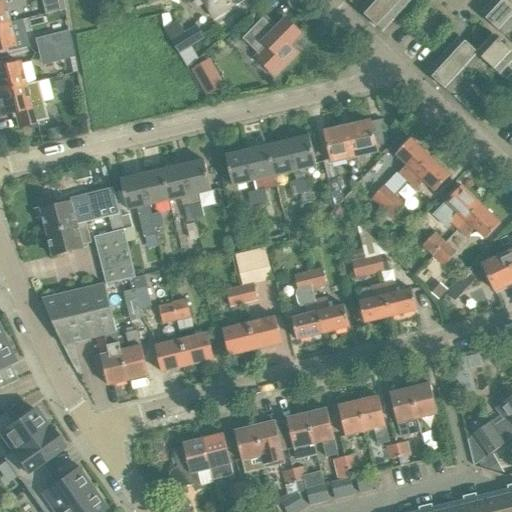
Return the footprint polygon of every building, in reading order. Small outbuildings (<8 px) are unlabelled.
[(0,0),(0,24),(8,23),(2,0),(0,0)] [(64,9),(61,0),(41,0),(45,14),(64,9)] [(244,0),(201,0),(212,17),(235,3),(236,5),(244,0)] [(384,0),(368,0),(360,9),(384,32),(400,14),(384,0)] [(384,0),(400,14),(413,0),(384,0)] [(511,28),(511,0),(494,0),(482,13),(506,35),(511,28)] [(205,39),(197,25),(185,32),(178,20),(172,23),(169,14),(163,15),(164,29),(179,54),(205,39)] [(243,38),(259,55),(257,57),(275,76),(297,53),(290,46),(301,34),(286,19),(276,30),(263,17),(243,38)] [(8,23),(0,24),(0,49),(14,46),(8,23)] [(51,49),(71,44),(68,32),(48,37),(51,49)] [(511,63),(511,51),(494,35),(478,52),(484,59),(508,81),(511,76),(511,69),(509,67),(511,63)] [(468,76),(484,59),(478,52),(461,36),(444,54),(468,76)] [(73,57),(71,44),(51,49),(55,63),(73,57)] [(428,72),(451,94),(468,76),(444,54),(428,72)] [(224,87),(208,60),(193,69),(208,96),(224,87)] [(0,67),(0,91),(25,85),(35,82),(29,61),(19,64),(19,62),(0,67)] [(47,119),(37,82),(35,82),(25,85),(0,91),(0,115),(13,112),(17,128),(35,123),(34,122),(47,119)] [(349,127),(356,156),(356,157),(378,152),(377,146),(384,145),(388,137),(384,120),(372,123),(372,122),(349,127)] [(356,156),(349,127),(349,126),(325,133),(333,162),(356,156)] [(306,169),(317,166),(310,136),(289,141),(296,171),(298,181),(301,194),(301,195),(303,205),(313,203),(306,169)] [(382,209),(384,211),(384,210),(396,197),(397,196),(395,195),(407,182),(409,183),(432,158),(411,139),(396,156),(407,166),(399,173),(388,188),(385,185),(367,205),(378,215),(382,209)] [(289,141),(271,145),(277,175),(296,171),(289,141)] [(260,204),(268,202),(263,179),(277,175),(271,145),(249,150),(255,180),(257,190),(260,204)] [(233,185),(246,182),(255,180),(249,150),(226,155),(233,185)] [(450,176),(432,158),(409,183),(416,190),(424,182),(435,192),(450,176)] [(184,165),(190,195),(211,190),(204,160),(184,165)] [(190,195),(184,165),(162,169),(169,200),(190,195)] [(76,169),(78,180),(90,177),(87,166),(76,169)] [(143,174),(150,204),(169,200),(162,169),(143,174)] [(137,207),(144,238),(157,235),(155,228),(152,214),(150,204),(143,174),(121,179),(128,209),(137,207)] [(335,208),(344,199),(339,177),(328,180),(335,208)] [(301,194),(298,181),(289,183),(292,196),(301,194)] [(450,221),(459,229),(482,205),(462,186),(447,203),(457,213),(450,221)] [(251,206),(260,204),(257,190),(248,192),(251,206)] [(384,210),(384,211),(393,219),(406,205),(397,196),(396,197),(384,210)] [(41,209),(47,232),(86,222),(82,208),(73,210),(71,201),(41,209)] [(193,205),(195,218),(204,216),(201,203),(193,205)] [(199,232),(195,218),(193,205),(184,207),(190,234),(199,232)] [(259,205),(251,207),(253,217),(261,215),(259,205)] [(482,205),(459,229),(467,238),(475,229),(486,239),(501,223),(482,205)] [(160,212),(152,214),(155,228),(164,226),(160,212)] [(124,230),(133,227),(130,214),(121,217),(124,229),(124,230)] [(87,222),(86,222),(47,232),(53,256),(83,248),(82,245),(92,243),(87,222)] [(359,226),(358,226),(365,257),(367,257),(369,263),(372,275),(385,272),(381,255),(389,252),(359,226)] [(124,230),(127,242),(138,239),(135,227),(133,227),(124,230)] [(113,232),(94,237),(106,284),(135,277),(127,242),(124,230),(124,229),(113,232)] [(422,247),(433,257),(447,242),(436,232),(422,247)] [(222,239),(225,250),(233,248),(231,237),(222,239)] [(458,254),(447,242),(433,257),(445,268),(458,254)] [(237,251),(242,283),(273,278),(268,246),(237,251)] [(496,291),(511,283),(511,263),(508,254),(484,265),(496,291)] [(352,261),(356,279),(372,275),(369,263),(367,257),(365,257),(352,261)] [(323,268),(309,271),(314,289),(328,285),(323,268)] [(309,271),(295,275),(298,290),(298,293),(314,289),(309,271)] [(455,300),(475,279),(466,271),(447,292),(455,300)] [(397,282),(385,285),(393,316),(419,310),(414,289),(399,292),(397,282)] [(430,291),(439,299),(447,290),(438,282),(430,291)] [(254,283),(240,286),(245,304),(258,301),(254,283)] [(121,350),(105,284),(42,299),(64,346),(76,368),(80,367),(74,344),(105,336),(109,352),(121,350)] [(393,316),(385,285),(373,287),(376,298),(361,301),(366,322),(393,316)] [(245,304),(240,286),(226,289),(231,307),(245,304)] [(143,318),(136,289),(124,292),(131,322),(143,318)] [(324,332),(317,301),(314,289),(298,293),(298,290),(297,290),(296,295),(298,303),(301,307),(306,306),(308,314),(293,318),(298,339),(324,332)] [(175,302),(179,320),(194,317),(189,298),(175,302)] [(317,301),(324,332),(351,326),(346,305),(331,309),(329,298),(317,301)] [(165,324),(179,320),(175,302),(161,306),(165,324)] [(276,316),(250,322),(256,349),(283,342),(276,316)] [(256,349),(250,322),(224,329),(230,355),(256,349)] [(130,348),(121,350),(128,380),(148,375),(141,345),(137,330),(126,333),(130,348)] [(208,332),(182,338),(188,365),(215,359),(208,332)] [(188,365),(182,338),(156,345),(162,371),(188,365)] [(2,339),(0,339),(0,366),(13,361),(2,339)] [(121,350),(109,352),(95,356),(99,374),(105,372),(108,385),(128,380),(121,350)] [(431,382),(411,387),(418,418),(439,413),(431,382)] [(411,387),(391,392),(402,437),(422,432),(418,418),(411,387)] [(374,428),(378,444),(390,442),(379,395),(359,400),(367,430),(374,428)] [(473,438),(468,441),(474,465),(486,456),(487,457),(506,444),(511,439),(511,398),(497,410),(504,420),(494,427),(492,423),(472,436),(473,438)] [(339,405),(346,435),(367,430),(359,400),(339,405)] [(47,427),(33,408),(11,423),(4,413),(0,415),(0,451),(4,457),(3,458),(4,459),(48,427),(48,426),(47,427)] [(315,443),(322,441),(326,457),(339,454),(327,408),(307,412),(315,443)] [(307,412),(287,417),(295,448),(298,460),(318,455),(315,443),(307,412)] [(276,421),(256,425),(266,468),(286,463),(276,421)] [(235,430),(246,474),(266,469),(266,468),(256,425),(235,430)] [(62,447),(48,427),(4,459),(18,479),(19,478),(26,488),(47,473),(39,463),(62,447)] [(214,480),(234,475),(223,433),(203,438),(214,480)] [(451,446),(448,433),(438,435),(441,449),(451,446)] [(214,483),(203,438),(184,443),(185,447),(174,449),(178,466),(173,469),(171,473),(171,478),(173,483),(177,486),(183,486),(201,482),(202,486),(214,483)] [(408,443),(397,445),(400,458),(411,455),(408,443)] [(390,460),(400,458),(397,445),(387,448),(390,460)] [(481,467),(505,472),(494,454),(479,463),(481,467)] [(357,457),(346,460),(348,471),(360,468),(357,457)] [(348,471),(346,460),(337,462),(341,481),(350,478),(348,471)] [(54,484),(47,473),(26,488),(42,511),(55,511),(90,488),(87,484),(90,482),(81,471),(79,472),(76,468),(54,484)] [(305,468),(294,471),(299,493),(307,489),(310,488),(325,484),(321,471),(306,475),(305,468)] [(290,498),(299,493),(294,471),(282,474),(290,498)] [(375,473),(362,476),(356,477),(360,493),(379,488),(375,473)] [(350,478),(341,481),(332,483),(335,499),(354,494),(350,478)] [(253,479),(242,482),(245,495),(256,492),(253,479)] [(245,495),(242,482),(231,485),(234,497),(245,495)] [(511,511),(511,483),(508,484),(510,493),(479,500),(477,491),(464,495),(466,503),(434,511),(432,502),(419,505),(420,511),(511,511)] [(326,484),(310,488),(307,489),(311,505),(329,500),(326,484)] [(93,492),(90,488),(55,511),(97,511),(104,508),(101,503),(103,501),(95,490),(93,492)] [(299,493),(290,498),(282,503),(287,511),(298,511),(307,507),(299,493)] [(271,499),(255,509),(257,511),(266,511),(276,507),(271,499)]
